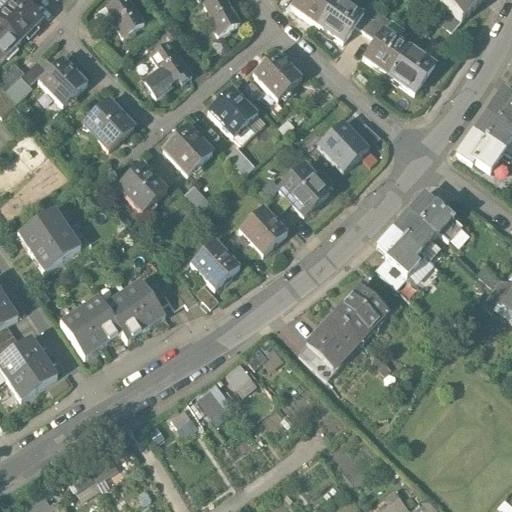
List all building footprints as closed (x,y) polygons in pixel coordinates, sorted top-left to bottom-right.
[(18,0),(15,0),(0,15),(0,25),(21,46),(43,24),(27,9),(18,0)] [(18,0),(27,9),(35,0),(18,0)] [(123,0),(94,19),(106,36),(115,30),(122,42),(142,29),(123,0)] [(239,29),(221,0),(220,0),(202,10),(210,24),(208,26),(217,41),(239,29)] [(300,0),(291,13),(316,30),(337,2),(334,0),(300,0)] [(431,0),(440,8),(460,26),(483,0),(431,0)] [(362,19),(337,2),(316,30),(341,48),(354,30),(362,19)] [(452,35),(460,26),(440,8),(431,20),(452,35)] [(362,19),(354,30),(377,45),(382,38),(391,26),(369,10),(362,19)] [(0,66),(21,46),(0,25),(0,66)] [(363,64),(389,82),(408,56),(382,38),(377,45),(363,64)] [(123,67),(101,43),(92,51),(114,75),(123,67)] [(191,84),(168,49),(150,61),(158,75),(143,85),(155,104),(178,88),(180,90),(191,84)] [(433,74),(408,56),(389,82),(414,100),(433,74)] [(300,86),(276,60),(252,82),(276,108),(300,86)] [(87,87),(63,62),(39,84),(63,110),(87,87)] [(39,63),(24,76),(21,79),(29,89),(47,72),(39,63)] [(24,76),(15,66),(0,79),(0,88),(0,89),(5,94),(21,79),(24,76)] [(0,89),(0,88),(0,118),(2,120),(17,106),(5,94),(0,89)] [(511,96),(504,91),(486,117),(511,135),(511,96)] [(234,94),(210,117),(234,143),(258,120),(234,94)] [(138,131),(110,102),(83,128),(111,157),(138,131)] [(511,135),(486,117),(473,136),(505,158),(511,147),(511,135)] [(344,129),(321,150),(344,176),(367,155),(344,129)] [(212,157),(191,133),(166,155),(187,179),(212,157)] [(473,136),(456,159),(488,182),(505,158),(473,136)] [(253,170),(236,152),(226,162),(243,180),(253,170)] [(128,172),(120,163),(101,179),(109,189),(128,172)] [(162,193),(140,169),(116,190),(137,215),(162,193)] [(329,198),(303,170),(278,194),(284,200),(292,210),(304,222),(329,198)] [(211,210),(194,191),(183,200),(201,219),(211,210)] [(425,199),(408,217),(435,242),(452,225),(425,199)] [(284,200),(273,210),(282,219),(292,210),(284,200)] [(12,239),(25,259),(67,233),(54,213),(12,239)] [(288,238),(265,213),(241,234),(264,260),(288,238)] [(408,217),(391,235),(418,260),(435,242),(408,217)] [(79,253),(67,233),(25,259),(37,280),(79,253)] [(391,235),(376,251),(387,262),(383,266),(404,287),(417,274),(411,268),(418,260),(391,235)] [(240,273),(216,247),(192,269),(216,295),(240,273)] [(156,286),(145,292),(158,312),(168,306),(161,294),(156,286)] [(184,286),(175,292),(185,307),(188,312),(197,306),(184,286)] [(175,292),(171,287),(161,294),(168,306),(174,315),(185,307),(175,292)] [(142,288),(122,301),(147,340),(154,335),(167,326),(158,312),(145,292),(142,288)] [(196,296),(210,313),(218,306),(204,289),(196,296)] [(361,290),(333,321),(359,345),(387,314),(361,290)] [(511,326),(511,291),(495,315),(511,326)] [(138,345),(147,340),(122,301),(103,313),(122,342),(128,351),(138,345)] [(8,308),(4,303),(0,305),(0,333),(4,331),(17,323),(8,308)] [(98,304),(77,319),(103,356),(113,349),(122,342),(103,313),(98,304)] [(96,362),(103,356),(77,319),(59,330),(87,369),(96,362)] [(333,372),(359,345),(333,321),(307,349),(333,372)] [(4,331),(0,333),(0,361),(19,350),(4,331)] [(0,386),(1,388),(43,362),(39,355),(31,343),(19,350),(0,361),(0,386)] [(322,385),(333,372),(307,349),(296,361),(322,385)] [(47,368),(43,362),(1,388),(14,409),(56,383),(47,368)] [(76,505),(121,480),(107,455),(62,480),(76,505)] [(405,511),(393,491),(381,498),(385,505),(373,511),(405,511)] [(49,511),(43,496),(21,506),(23,511),(49,511)] [(494,511),(511,511),(511,510),(503,503),(494,511)]
